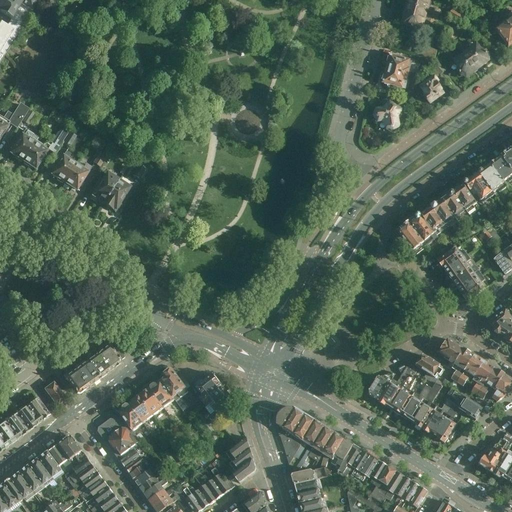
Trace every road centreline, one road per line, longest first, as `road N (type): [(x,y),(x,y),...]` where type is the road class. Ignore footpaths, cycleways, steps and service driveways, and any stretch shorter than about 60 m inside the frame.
road 1 (secondary): [(284,367),(324,287),(385,200)]
road 2 (unclassified): [(362,182),(339,154),(379,0)]
road 3 (residential): [(511,70),(362,182)]
road 4 (secondary): [(511,84),(369,193)]
road 5 (secondary): [(385,200),(511,108)]
road 6 (residential): [(385,200),(394,205),(511,120)]
road 7 (unclassified): [(34,233),(155,317)]
road 8 (secondary): [(325,238),(280,303),(224,336)]
road 9 (secondary): [(154,300),(52,234),(34,233)]
road 10 (secondary): [(325,238),(266,356)]
road 11 (tertiary): [(444,483),(335,410)]
